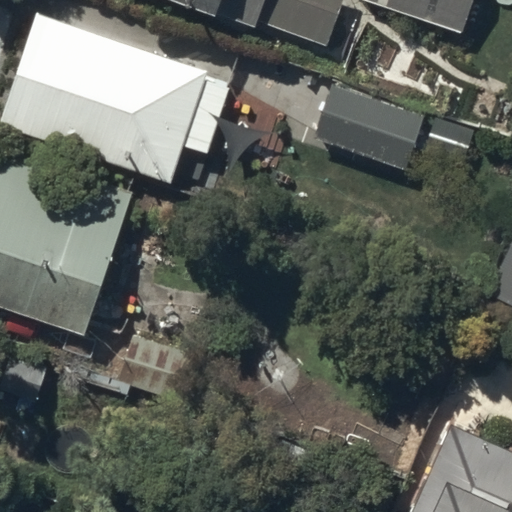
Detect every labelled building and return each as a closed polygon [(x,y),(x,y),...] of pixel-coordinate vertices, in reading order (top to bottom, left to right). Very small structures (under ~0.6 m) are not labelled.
[(224,0),(326,37),(339,0),(224,0)] [(466,0),(390,0),(458,23),(466,0)] [(227,85),(42,18),(7,112),(169,171),(181,137),(205,146),(227,85)] [(420,113),(334,84),(318,130),(404,160),(420,113)] [(471,125),(436,115),(426,147),(461,158),(471,125)] [(130,187),(0,142),(0,295),(83,324),(130,187)] [(511,252),(496,288),(511,295),(511,252)] [(210,357),(134,332),(119,376),(196,401),(210,357)] [(511,511),(511,449),(455,425),(413,511),(511,511)]
